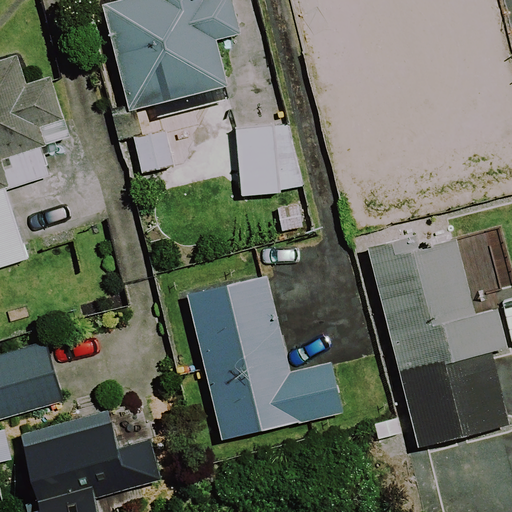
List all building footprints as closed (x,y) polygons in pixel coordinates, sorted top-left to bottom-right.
[(244,40),(233,0),(133,0),(105,8),(133,111),(230,85),(220,46),(244,40)] [(475,0),(324,0),(339,61),(319,66),(349,188),(424,170),(408,105),(365,116),(355,75),(486,44),(475,0)] [(0,64),(0,270),(31,261),(9,190),(52,177),(16,60),(0,64)] [(305,187),(293,125),(237,135),(248,197),(305,187)] [(478,315),(458,236),(374,256),(422,449),(511,426),(511,375),(496,310),(478,315)] [(294,371),(275,279),(194,295),(223,439),(348,414),(337,362),(294,371)] [(0,419),(68,399),(51,343),(0,358),(0,419)] [(27,433),(41,500),(22,504),(23,511),(107,511),(105,498),(160,486),(144,408),(27,433)]
